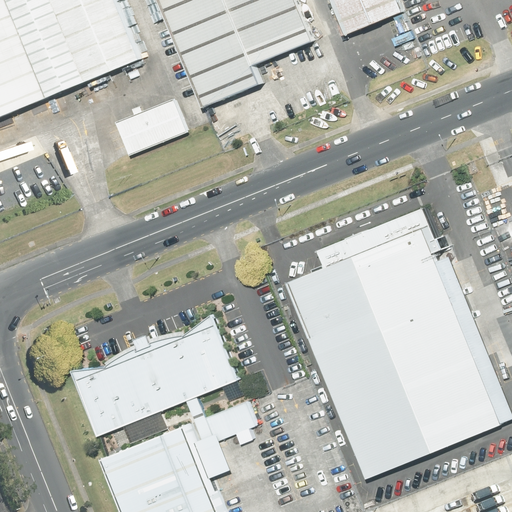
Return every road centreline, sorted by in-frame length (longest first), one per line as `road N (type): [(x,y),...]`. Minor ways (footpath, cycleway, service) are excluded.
road 1 (secondary): [(511,88),(0,292)]
road 2 (secondary): [(55,511),(0,366)]
